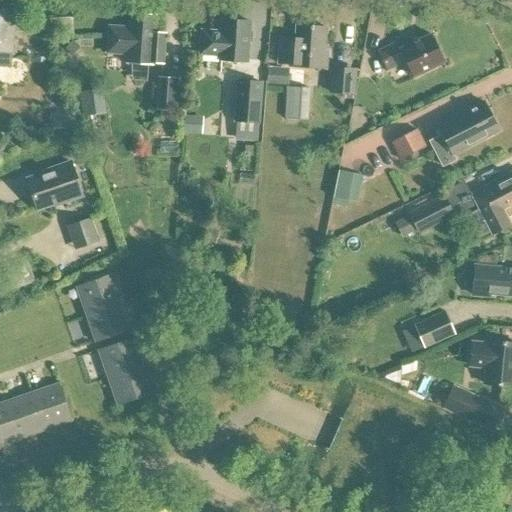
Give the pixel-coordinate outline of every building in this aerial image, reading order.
[(0,69),(11,70),(12,56),(17,56),(18,27),(14,27),(15,5),(0,3),(0,69)] [(127,64),(148,66),(154,66),(154,64),(164,65),(166,35),(156,34),(157,17),(131,15),(130,29),(110,27),(108,54),(128,55),(127,64)] [(73,39),(72,18),(48,20),(50,41),(73,39)] [(222,32),(203,31),(201,55),(221,56),(220,60),(248,62),(251,23),(223,21),(222,32)] [(325,51),(326,28),(297,26),(296,39),(281,38),(279,64),(290,65),(290,67),(327,69),(328,51),(325,51)] [(413,77),(445,61),(432,34),(400,49),(397,42),(379,51),(388,69),(405,61),(413,77)] [(288,69),(268,68),(267,85),(287,86),(288,69)] [(356,70),(331,68),(329,95),(353,97),(356,70)] [(177,81),(158,79),(156,111),(174,112),(177,81)] [(233,124),(255,126),(258,126),(262,83),(236,81),(233,124)] [(308,120),(310,88),(287,86),(285,118),(308,120)] [(83,118),(85,117),(106,115),(103,90),(80,93),(83,118)] [(499,131),(495,123),(484,101),(469,109),(468,106),(456,112),(458,115),(438,126),(448,144),(453,155),(499,131)] [(67,115),(52,115),(52,129),(66,130),(67,115)] [(202,119),(183,117),(181,135),(201,137),(202,119)] [(418,129),(391,143),(400,160),(427,147),(418,129)] [(63,203),(84,196),(72,162),(48,170),(48,172),(27,179),(38,210),(63,201),(63,203)] [(351,198),(358,171),(344,167),(337,194),(351,198)] [(511,170),(469,194),(491,236),(510,226),(507,219),(511,216),(511,170)] [(402,238),(416,231),(417,233),(474,205),(462,181),(441,191),(443,196),(407,214),(408,216),(394,223),(402,238)] [(76,249),(99,241),(91,218),(69,226),(76,249)] [(219,233),(207,228),(203,241),(215,245),(219,233)] [(511,296),(511,268),(475,265),(472,295),(489,297),(490,294),(511,296)] [(87,314),(125,301),(116,273),(77,286),(87,314)] [(125,301),(87,314),(96,342),(134,329),(125,301)] [(444,313),(412,326),(422,348),(453,335),(444,313)] [(109,378),(147,365),(137,337),(99,350),(109,378)] [(511,386),(511,343),(488,341),(488,344),(472,342),(469,366),(485,368),(484,384),(511,386)] [(147,365),(109,378),(118,405),(156,392),(147,365)] [(397,390),(399,367),(374,378),(397,390)] [(32,392),(45,430),(73,420),(60,383),(32,392)] [(500,410),(449,389),(444,402),(432,397),(429,404),(491,431),(500,410)] [(18,439),(45,430),(32,392),(5,402),(18,439)] [(0,445),(18,439),(5,402),(0,403),(0,445)]
